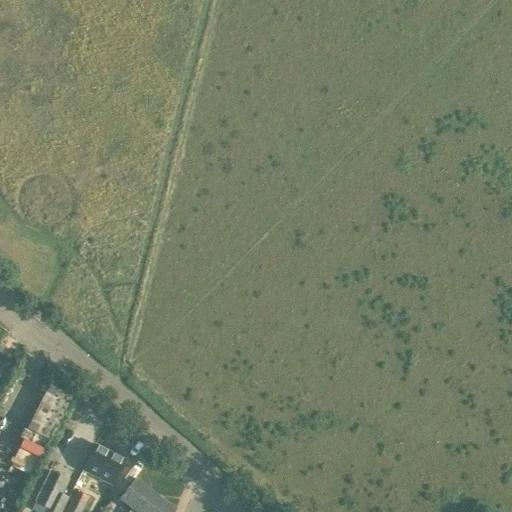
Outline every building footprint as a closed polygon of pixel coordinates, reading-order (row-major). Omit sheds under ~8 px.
[(41,447),(63,394),(40,384),(18,437),(41,447)] [(96,445),(83,470),(112,485),(125,460),(96,445)] [(67,480),(50,471),(31,509),(36,511),(60,511),(67,498),(60,495),(67,480)] [(141,511),(155,494),(135,479),(120,499),(137,511),(141,511)] [(141,511),(173,511),(176,509),(155,494),(141,511)]
